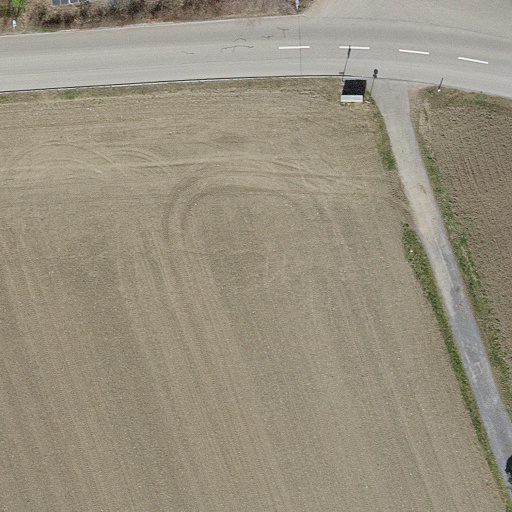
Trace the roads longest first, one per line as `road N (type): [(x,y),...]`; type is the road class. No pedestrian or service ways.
road 1 (track): [(376,49),(511,460)]
road 2 (residential): [(0,65),(376,49)]
road 3 (unclassified): [(376,49),(511,68)]
